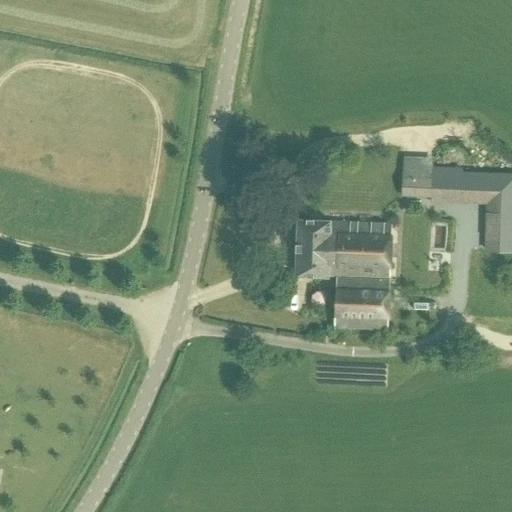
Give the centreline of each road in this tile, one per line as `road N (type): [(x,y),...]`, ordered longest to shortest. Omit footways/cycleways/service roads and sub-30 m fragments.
road 1 (unclassified): [(89,511),(165,367),(239,0)]
road 2 (unknown): [(175,316),(0,274)]
